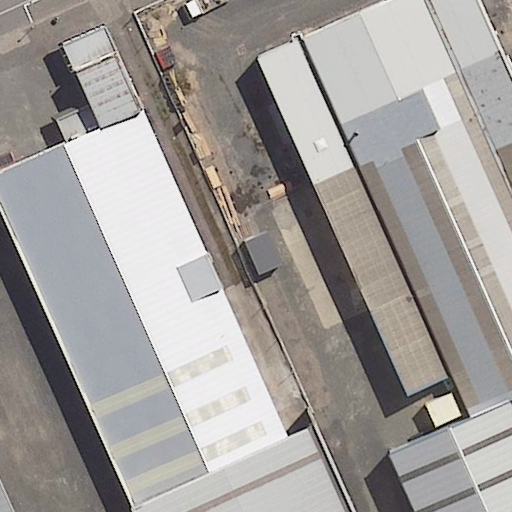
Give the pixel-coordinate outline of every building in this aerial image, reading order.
[(511,355),(511,11),(507,0),(302,0),(269,15),(419,351),(467,330),(485,368),(511,355)] [(306,384),(163,63),(4,133),(148,454),(306,384)] [(511,511),(511,363),(401,413),(445,511),(511,511)] [(59,511),(0,379),(0,511),(59,511)] [(363,511),(306,384),(118,467),(138,511),(363,511)]
